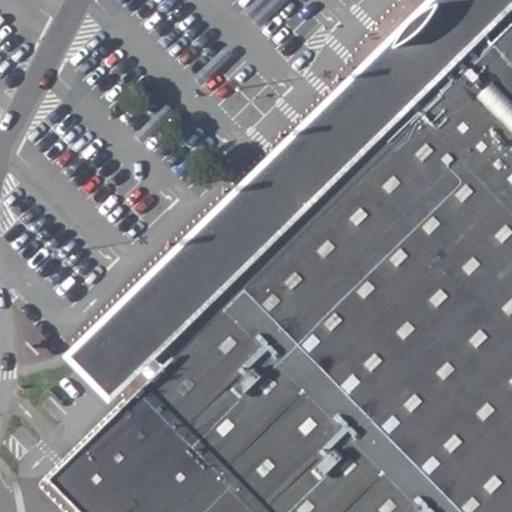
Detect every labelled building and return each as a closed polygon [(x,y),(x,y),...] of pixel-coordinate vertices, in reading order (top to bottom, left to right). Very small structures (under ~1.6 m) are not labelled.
[(140,356),(390,112),(386,109),(378,112),(368,109),(364,101),(367,89),(362,83),(399,46),(406,31),(418,17),(431,9),(443,4),(446,0),(428,0),(353,74),(68,353),(105,391),(140,356)] [(511,511),(511,25),(490,47),(479,26),(503,0),(446,0),(443,4),(431,9),(418,17),(406,31),(399,46),(362,83),(367,89),(364,101),(368,109),(378,112),(386,109),(390,112),(140,356),(144,359),(148,355),(162,369),(76,453),(74,511),(511,511)] [(262,0),(246,15),(262,31),(289,5),(284,0),(262,0)] [(197,79),(204,87),(232,60),(224,53),(197,79)] [(140,135),(148,143),(175,116),(167,108),(140,135)] [(46,482),(74,511),(76,453),(46,482)]
